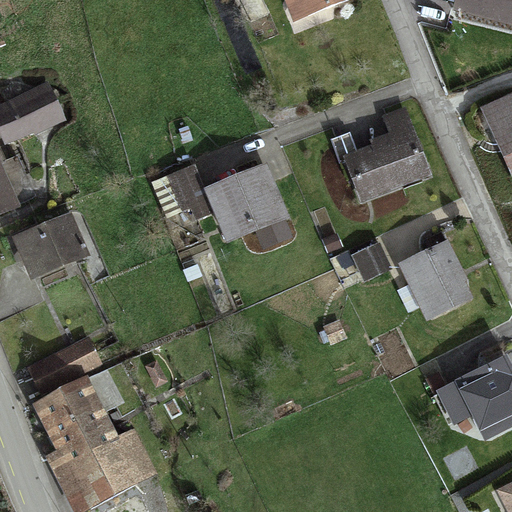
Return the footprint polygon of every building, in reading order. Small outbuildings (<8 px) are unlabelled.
[(343,0),(298,0),(289,3),(295,18),(343,0)] [(511,0),(456,0),(454,13),(511,27),(511,0)] [(41,89),(0,106),(0,125),(7,142),(55,121),(41,89)] [(511,98),(482,113),(511,177),(511,98)] [(343,166),(359,205),(429,177),(405,118),(386,125),(392,140),(372,148),(374,153),(343,166)] [(0,170),(0,213),(16,207),(0,170)] [(197,225),(211,220),(202,194),(194,173),(170,181),(181,212),(191,208),(197,225)] [(258,173),(202,194),(211,220),(221,246),(277,225),(258,173)] [(68,219),(12,242),(28,280),(84,257),(68,219)] [(376,248),(351,259),(362,284),(387,272),(376,248)] [(441,249),(398,271),(426,323),(469,301),(441,249)] [(87,343),(27,373),(40,400),(100,369),(87,343)] [(511,406),(495,373),(458,391),(482,440),(511,425),(511,406)] [(439,376),(422,384),(429,397),(445,389),(439,376)] [(82,384),(34,411),(59,455),(47,461),(74,511),(78,511),(153,472),(133,436),(116,446),(82,384)] [(511,485),(502,491),(511,511),(511,485)]
